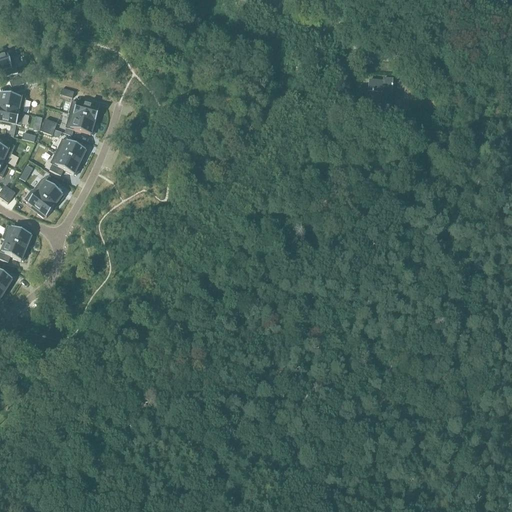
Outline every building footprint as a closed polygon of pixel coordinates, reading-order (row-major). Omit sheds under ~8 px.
[(0,73),(3,72),(5,78),(18,74),(11,54),(4,57),(3,55),(0,55),(0,73)] [(34,67),(25,70),(26,76),(36,73),(34,67)] [(40,72),(31,76),(29,84),(39,80),(40,72)] [(21,80),(9,84),(11,90),(23,86),(21,80)] [(61,90),(59,97),(72,100),(73,94),(61,90)] [(0,110),(9,113),(22,115),(25,100),(0,95),(0,110)] [(71,103),(68,116),(69,116),(69,115),(94,123),(95,123),(99,111),(96,110),(97,108),(90,106),(89,108),(71,103)] [(0,125),(2,126),(2,124),(11,126),(10,128),(8,138),(13,139),(16,127),(21,128),(23,115),(22,115),(9,113),(0,110),(0,125)] [(69,116),(65,130),(90,137),(90,136),(92,137),(94,130),(92,129),(94,123),(69,115),(69,116)] [(44,121),(42,127),(54,131),(56,125),(44,121)] [(42,127),(40,133),(52,137),(54,131),(42,127)] [(23,134),(21,141),(33,144),(35,138),(23,134)] [(62,141),(56,153),(79,165),(82,159),(84,160),(87,154),(85,153),(85,152),(62,141)] [(0,165),(6,168),(6,167),(14,148),(3,143),(0,149),(0,148),(0,165)] [(52,166),(49,172),(60,178),(63,172),(73,177),(74,176),(76,177),(78,171),(76,170),(79,165),(56,153),(49,165),(52,166)] [(30,175),(32,170),(26,167),(24,172),(30,175)] [(32,192),(32,193),(53,209),(53,208),(57,204),(59,205),(63,199),(61,198),(62,197),(53,190),(57,185),(47,177),(43,182),(41,181),(32,192)] [(4,188),(0,193),(0,200),(2,202),(10,191),(4,188)] [(10,191),(2,202),(7,205),(15,195),(10,191)] [(31,191),(23,202),(38,213),(37,215),(43,219),(44,218),(46,219),(54,209),(53,208),(53,209),(32,193),(32,192),(31,191)] [(6,227),(1,241),(5,242),(6,242),(26,250),(28,244),(30,245),(32,239),(30,238),(31,237),(6,227)] [(0,253),(0,261),(7,264),(10,259),(20,263),(21,262),(23,263),(25,257),(23,256),(26,250),(6,242),(5,242),(1,254),(0,253)] [(0,266),(0,290),(4,293),(8,288),(10,289),(13,284),(11,282),(12,281),(0,274),(4,269),(0,266)]
